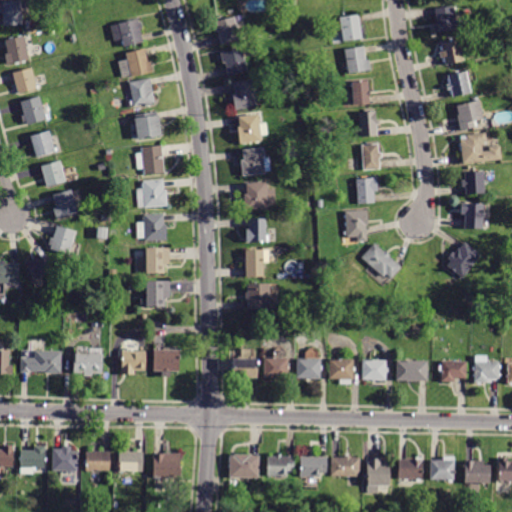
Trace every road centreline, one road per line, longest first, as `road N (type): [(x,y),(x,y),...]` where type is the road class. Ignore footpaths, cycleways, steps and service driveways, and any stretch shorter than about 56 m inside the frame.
road 1 (residential): [(203,511),(210,423),(206,212),(193,93),(172,0)]
road 2 (residential): [(511,422),(0,411)]
road 3 (residential): [(415,226),(428,190),(395,0)]
